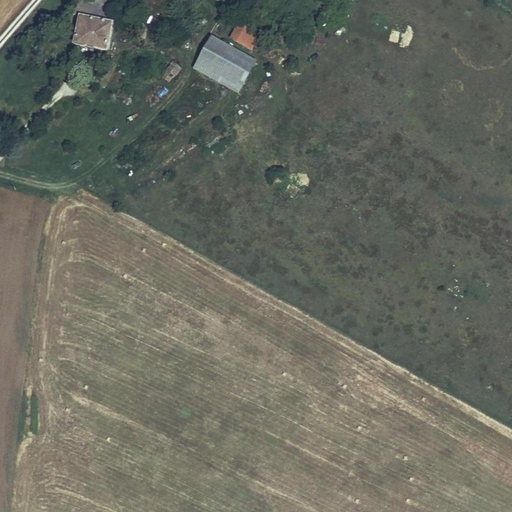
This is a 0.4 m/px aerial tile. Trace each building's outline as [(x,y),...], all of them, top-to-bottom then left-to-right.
[(103,29),(107,6),(87,2),(85,11),(72,8),(68,23),(77,26),(72,55),(103,60),(107,30),(103,29)] [(229,40),(239,46),(250,30),(239,24),(229,40)] [(250,30),(239,46),(248,51),(258,36),(250,30)] [(250,64),(206,39),(194,61),(238,86),(250,64)] [(175,79),(183,61),(171,56),(164,74),(175,79)]
